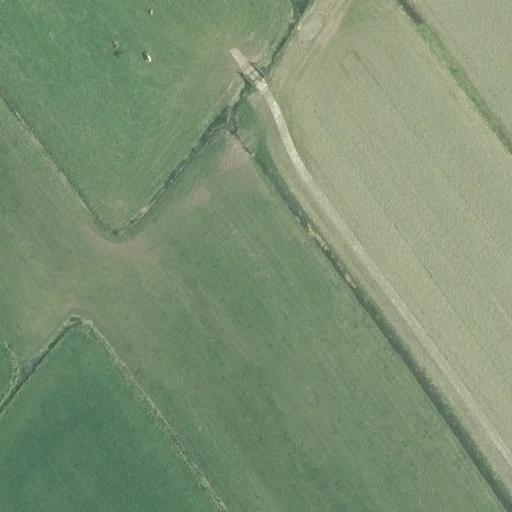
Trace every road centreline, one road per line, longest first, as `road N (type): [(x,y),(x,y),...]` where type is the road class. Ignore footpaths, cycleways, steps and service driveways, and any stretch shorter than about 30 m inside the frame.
road 1 (track): [(511,458),(296,153),(264,84),(242,65)]
road 2 (track): [(209,166),(276,117),(352,0)]
